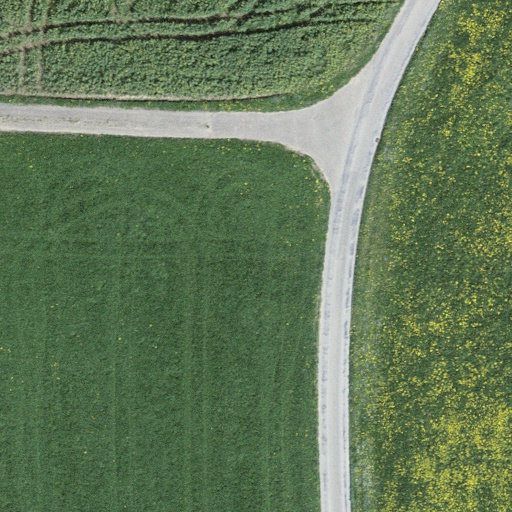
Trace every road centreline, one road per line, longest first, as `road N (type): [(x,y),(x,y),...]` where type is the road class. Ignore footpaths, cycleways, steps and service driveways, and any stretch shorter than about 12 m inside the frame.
road 1 (unclassified): [(429,0),(354,131),(335,511)]
road 2 (track): [(354,131),(0,119)]
